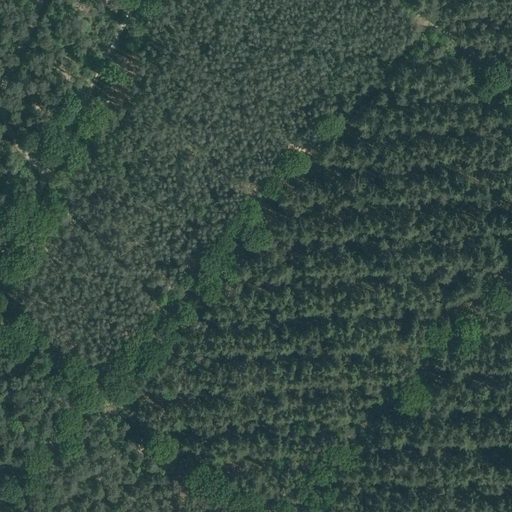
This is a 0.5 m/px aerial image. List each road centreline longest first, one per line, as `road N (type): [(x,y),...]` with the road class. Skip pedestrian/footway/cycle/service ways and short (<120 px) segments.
road 1 (track): [(0,501),(442,0)]
road 2 (track): [(167,306),(17,144),(12,60),(40,0)]
road 3 (track): [(511,249),(282,511)]
road 4 (track): [(400,0),(511,97)]
